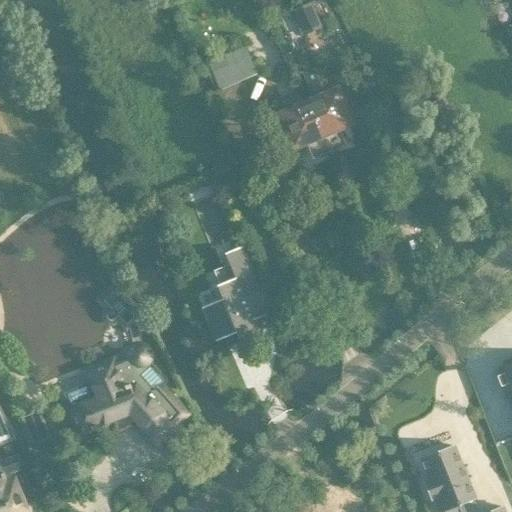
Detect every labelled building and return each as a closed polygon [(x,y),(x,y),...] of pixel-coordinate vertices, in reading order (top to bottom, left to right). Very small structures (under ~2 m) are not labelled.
[(320,29),(309,4),(292,11),(304,36),(320,29)] [(225,89),(226,91),(257,77),(244,49),(207,65),(219,92),(225,89)] [(314,100),(307,103),(328,152),(339,148),(342,140),(337,130),(351,124),(336,90),(333,91),(322,66),(303,74),(314,100)] [(328,152),(307,103),(278,116),(292,150),(306,144),(310,154),(318,157),(328,152)] [(242,136),(229,141),(241,171),(254,165),(242,136)] [(222,300),(201,308),(215,342),(226,338),(228,344),(238,340),(258,332),(253,321),(273,313),(262,289),(245,246),(225,255),(235,279),(216,287),(222,300)] [(118,283),(106,293),(115,302),(110,306),(121,318),(130,310),(131,309),(134,306),(123,295),(126,292),(118,283)] [(90,384),(64,395),(70,409),(67,410),(68,413),(78,436),(88,432),(91,431),(91,432),(97,430),(96,429),(114,422),(113,419),(126,414),(128,416),(154,445),(175,426),(174,426),(186,415),(160,385),(163,382),(147,364),(148,361),(149,357),(148,353),(146,350),(143,347),(141,347),(135,321),(139,318),(131,309),(130,310),(137,318),(133,321),(139,347),(136,347),(132,348),(129,351),(127,354),(127,358),(127,361),(114,367),(112,362),(86,372),(90,384)] [(511,366),(495,374),(505,399),(511,396),(511,366)] [(39,412),(22,419),(34,449),(51,442),(39,412)] [(0,414),(0,441),(10,438),(0,414)] [(454,447),(421,460),(429,481),(424,483),(431,500),(436,498),(441,511),(458,505),(460,511),(504,511),(503,507),(491,511),(477,511),(472,500),(475,498),(454,447)] [(0,511),(26,511),(24,506),(36,501),(26,475),(4,484),(3,479),(5,478),(3,474),(1,475),(0,472),(0,511)]
